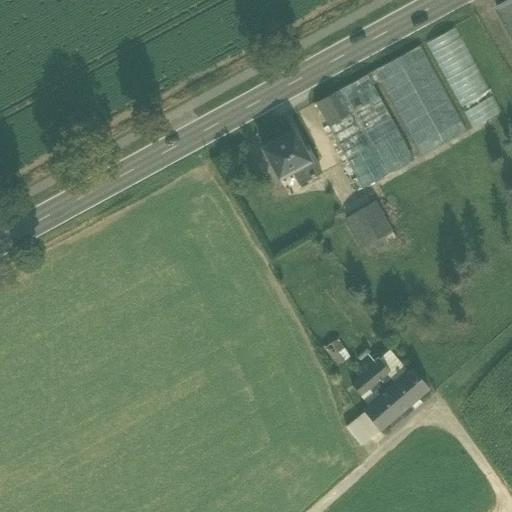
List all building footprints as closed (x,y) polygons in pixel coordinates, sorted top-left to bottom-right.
[(511,0),(508,0),(498,6),(496,6),(506,25),(511,34),(511,0)] [(501,112),(460,24),(428,39),(469,127),(501,112)] [(378,82),(420,158),(467,132),(419,45),(366,74),(372,86),(378,82)] [(314,103),(331,132),(383,105),(372,86),(366,74),(314,103)] [(331,132),(362,189),(414,161),(383,105),(331,132)] [(291,171),(299,185),(321,173),(306,146),(301,148),(293,132),(262,149),(278,178),(291,171)] [(346,218),(363,248),(391,231),(374,202),(346,218)] [(395,239),(391,231),(363,248),(368,256),(395,239)] [(325,344),(332,363),(347,358),(340,339),(325,344)] [(362,411),(379,431),(398,415),(402,419),(413,410),(409,405),(428,389),(410,369),(397,381),(393,384),(386,374),(389,372),(379,361),(351,385),(360,396),(368,389),(371,393),(375,390),(380,396),(362,411)] [(393,384),(397,381),(389,372),(386,374),(393,384)] [(344,426),(360,446),(379,431),(362,411),(358,414),(344,426)]
